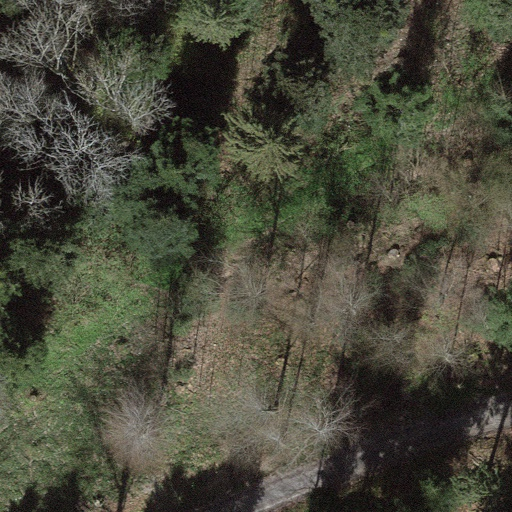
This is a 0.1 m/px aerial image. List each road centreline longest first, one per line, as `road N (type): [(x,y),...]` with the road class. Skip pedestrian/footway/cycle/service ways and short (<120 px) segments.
road 1 (track): [(0,394),(197,245),(511,72)]
road 2 (track): [(241,511),(511,415)]
